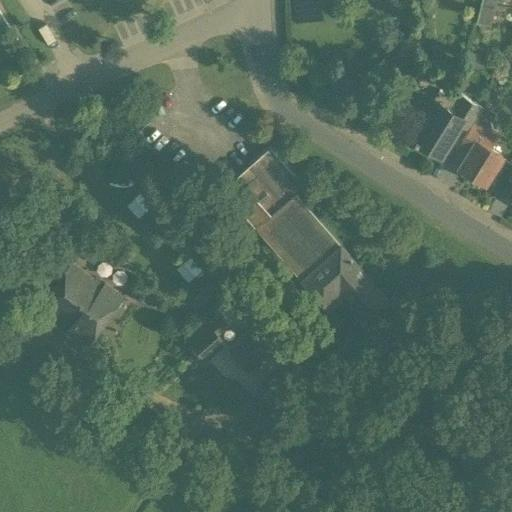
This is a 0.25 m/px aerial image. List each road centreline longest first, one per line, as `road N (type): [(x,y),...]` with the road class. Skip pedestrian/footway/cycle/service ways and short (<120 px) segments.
road 1 (residential): [(511,253),(289,115),(262,60),(258,1)]
road 2 (residential): [(299,511),(200,434),(65,350),(0,294)]
road 3 (residential): [(76,84),(258,1)]
